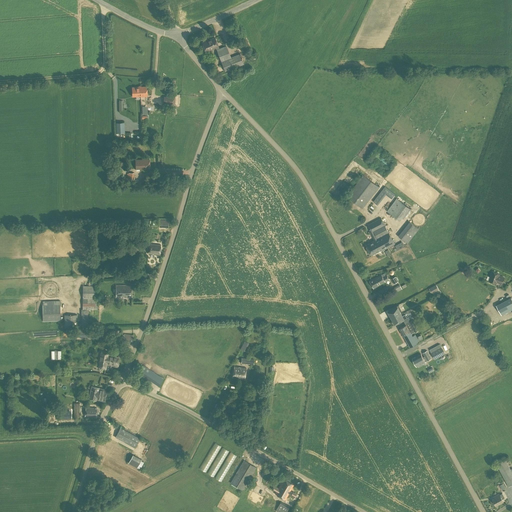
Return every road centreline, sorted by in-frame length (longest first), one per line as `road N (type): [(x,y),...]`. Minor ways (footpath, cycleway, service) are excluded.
road 1 (tertiary): [(483,511),(307,186),(222,90)]
road 2 (unclassified): [(120,380),(222,90)]
road 3 (unclassified): [(363,511),(120,380)]
road 4 (unclassified): [(73,511),(120,380)]
